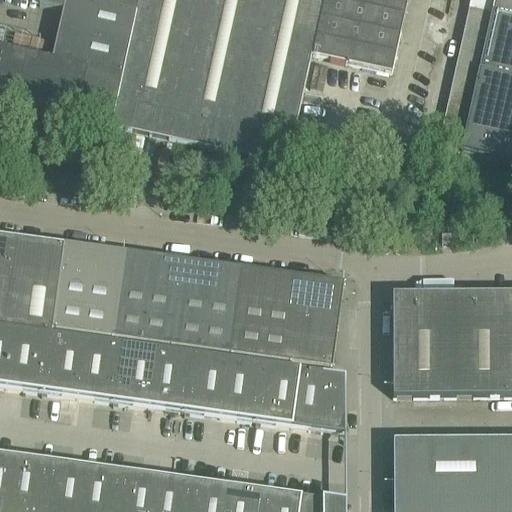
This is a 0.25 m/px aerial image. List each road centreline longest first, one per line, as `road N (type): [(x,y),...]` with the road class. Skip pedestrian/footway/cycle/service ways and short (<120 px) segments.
road 1 (unclassified): [(370,266),(0,214)]
road 2 (unclassified): [(366,511),(370,266)]
road 3 (unclassified): [(511,265),(370,266)]
